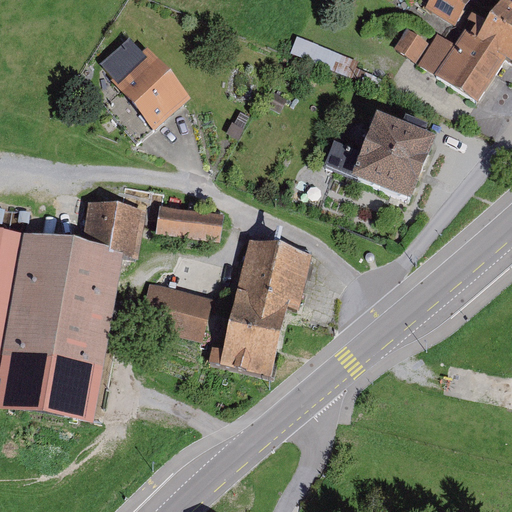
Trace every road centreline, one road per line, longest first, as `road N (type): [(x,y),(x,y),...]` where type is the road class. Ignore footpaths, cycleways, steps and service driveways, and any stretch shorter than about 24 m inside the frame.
road 1 (residential): [(388,328),(374,299),(383,281),(511,135)]
road 2 (secondary): [(300,401),(175,511)]
road 3 (secondary): [(511,224),(388,328)]
road 4 (residential): [(285,511),(317,446),(315,423),(300,401)]
